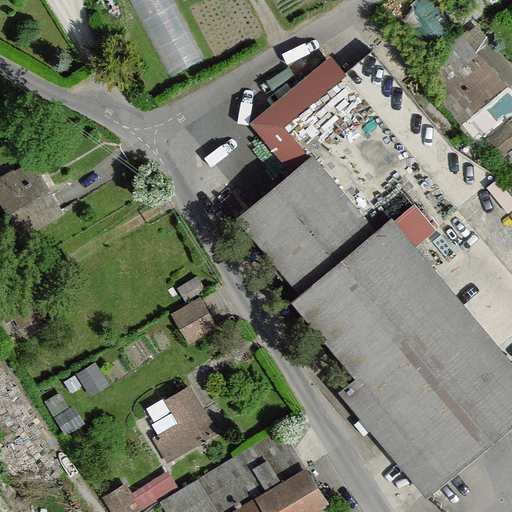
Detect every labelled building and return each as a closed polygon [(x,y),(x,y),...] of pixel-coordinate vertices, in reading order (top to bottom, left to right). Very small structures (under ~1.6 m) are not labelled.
[(178,0),(134,0),(169,75),(205,58),(178,0)] [(307,297),(300,303),(363,380),(350,390),(390,439),(433,491),(511,426),(511,364),(417,248),(438,230),(417,205),(378,237),(288,127),(349,76),(347,72),(334,57),(254,124),(296,176),(244,219),(307,297)] [(511,110),(511,90),(484,57),(447,88),(459,103),(463,99),(489,130),(511,110)] [(511,152),(511,125),(490,142),(504,159),(511,152)] [(35,163),(0,183),(0,193),(25,238),(65,215),(35,163)] [(219,328),(201,298),(209,293),(200,278),(183,289),(193,305),(176,316),(193,344),(219,328)] [(28,288),(0,304),(0,306),(10,323),(19,318),(25,329),(45,317),(28,288)] [(87,370),(94,389),(112,383),(105,364),(87,370)] [(221,433),(194,386),(171,400),(185,424),(159,439),(172,461),(221,433)] [(319,511),(332,505),(285,429),(167,502),(173,511),(319,511)] [(142,511),(182,489),(172,472),(133,495),(128,486),(108,497),(116,511),(142,511)]
